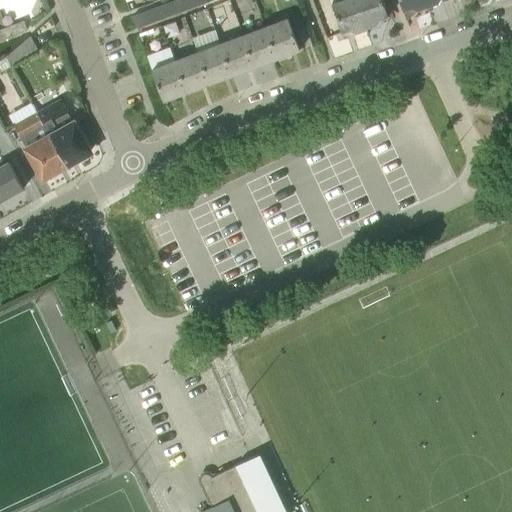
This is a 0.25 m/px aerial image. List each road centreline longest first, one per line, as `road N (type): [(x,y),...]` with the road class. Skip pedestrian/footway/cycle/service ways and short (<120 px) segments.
road 1 (residential): [(137,170),(208,135),(511,22)]
road 2 (residential): [(137,170),(72,0)]
road 3 (residential): [(0,249),(137,170)]
